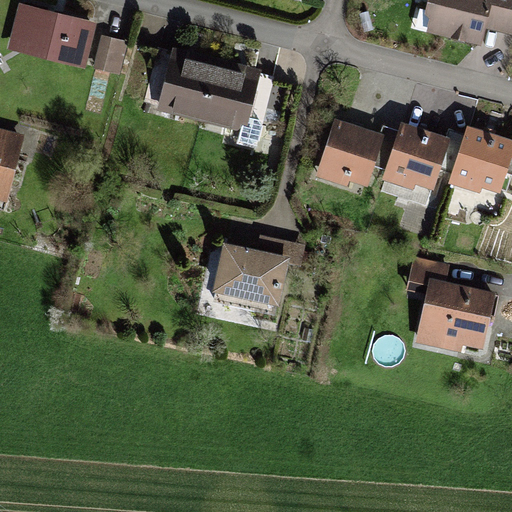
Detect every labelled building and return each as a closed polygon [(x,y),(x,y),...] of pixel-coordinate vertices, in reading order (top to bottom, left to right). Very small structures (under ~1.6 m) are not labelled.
[(511,0),(434,0),(426,31),(478,45),(482,29),(508,36),(511,19),(511,0)] [(98,30),(17,8),(6,48),(87,70),(98,30)] [(125,43),(107,37),(97,69),(115,74),(125,43)] [(225,56),(179,43),(162,103),(207,116),(225,56)] [(271,70),(225,56),(207,116),(253,130),(271,70)] [(383,137),(333,123),(317,179),(367,193),(383,137)] [(447,140),(398,125),(381,181),(431,196),(447,140)] [(511,149),(511,142),(464,129),(448,185),(498,199),(511,149)] [(0,131),(0,206),(0,207),(17,135),(0,131)] [(225,248),(217,296),(277,306),(284,265),(301,269),(305,247),(260,238),(257,253),(225,248)] [(447,269),(413,263),(407,292),(425,295),(416,340),(481,354),(493,296),(444,285),(447,269)]
